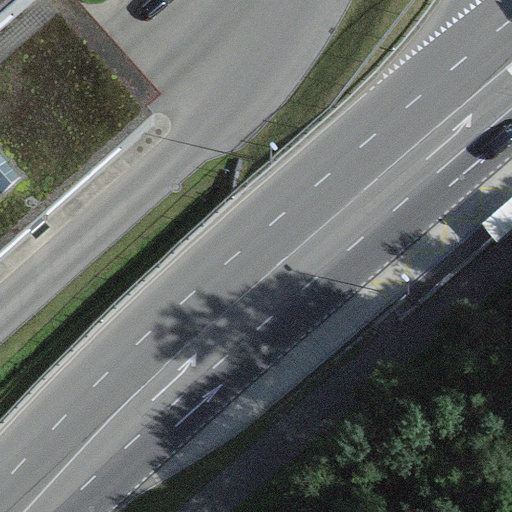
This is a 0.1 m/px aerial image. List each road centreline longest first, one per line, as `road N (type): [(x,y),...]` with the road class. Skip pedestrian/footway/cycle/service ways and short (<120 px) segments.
road 1 (primary): [(511,77),(251,287),(25,511)]
road 2 (unclassified): [(511,283),(246,511)]
